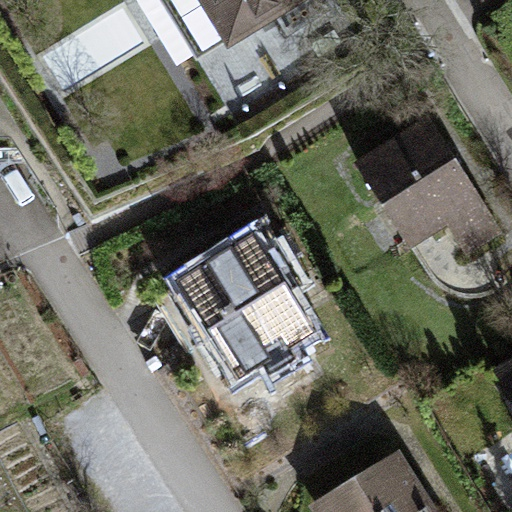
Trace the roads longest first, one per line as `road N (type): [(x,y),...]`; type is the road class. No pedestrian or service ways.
road 1 (residential): [(206,511),(25,216)]
road 2 (residential): [(511,127),(436,0)]
